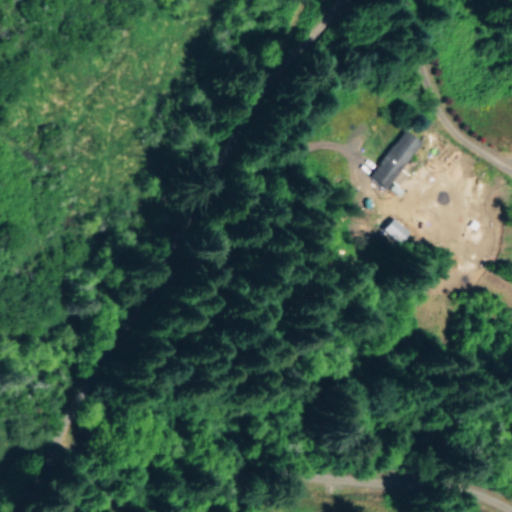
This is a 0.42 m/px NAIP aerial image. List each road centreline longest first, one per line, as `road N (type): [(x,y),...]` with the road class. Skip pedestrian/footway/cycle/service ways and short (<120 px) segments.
road 1 (residential): [(10,511),(60,431),(103,175),(228,19)]
road 2 (residential): [(0,218),(23,109),(12,0)]
road 3 (residential): [(60,431),(194,511)]
